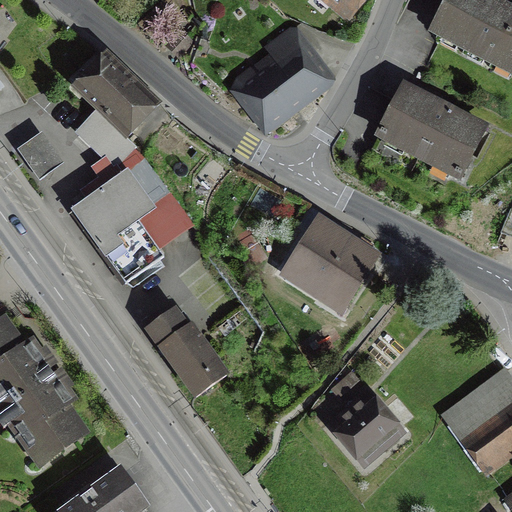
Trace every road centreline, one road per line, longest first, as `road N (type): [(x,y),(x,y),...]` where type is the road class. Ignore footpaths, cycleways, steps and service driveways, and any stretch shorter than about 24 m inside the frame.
road 1 (secondary): [(0,210),(216,511)]
road 2 (residential): [(67,0),(196,110),(297,175)]
road 3 (residential): [(297,175),(511,284)]
road 4 (residential): [(297,175),(391,0)]
